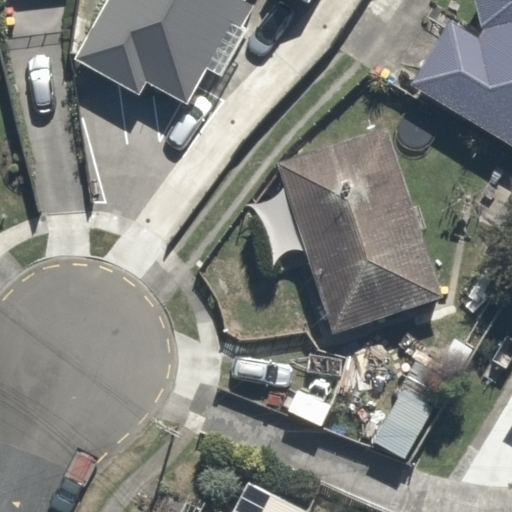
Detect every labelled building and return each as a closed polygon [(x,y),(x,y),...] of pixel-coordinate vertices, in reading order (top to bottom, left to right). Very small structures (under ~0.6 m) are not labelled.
[(188,89),(230,0),(99,0),(74,54),(141,85),(148,70),(188,89)] [(511,0),(458,0),(450,12),(408,72),(511,144),(511,0)] [(429,271),(381,120),(277,154),(285,180),(245,192),(266,257),(306,244),(325,305),(429,271)] [(511,371),(502,388),(511,394),(511,371)] [(329,511),(269,482),(254,511),(241,511),(230,506),(227,511),(329,511)]
